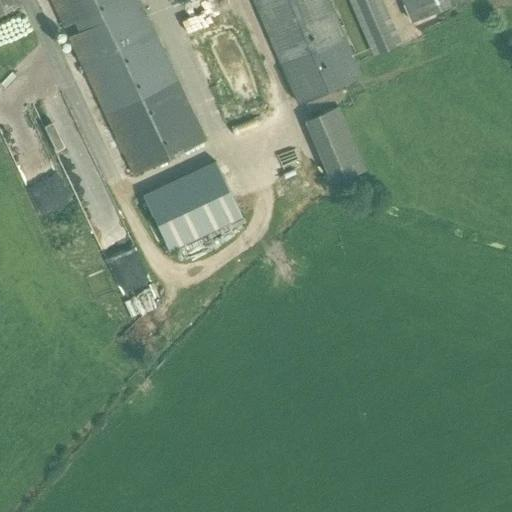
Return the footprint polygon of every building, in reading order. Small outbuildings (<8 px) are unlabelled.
[(0,0),(0,12),(21,2),(19,0),(0,0)] [(50,0),(132,174),(204,140),(138,0),(50,0)] [(194,0),(169,0),(173,9),(194,0)] [(221,0),(194,0),(173,9),(189,45),(284,268),(337,245),(242,23),(233,26),(221,0)] [(348,0),(372,55),(402,42),(383,0),(251,0),(296,103),(361,75),(329,0),(348,0)] [(400,0),(410,22),(463,0),(400,0)] [(0,42),(11,38),(5,25),(0,26),(0,42)] [(33,90),(51,150),(77,142),(59,82),(33,90)] [(335,109),(300,121),(322,185),(357,173),(335,109)] [(167,250),(240,216),(214,161),(141,195),(167,250)]
